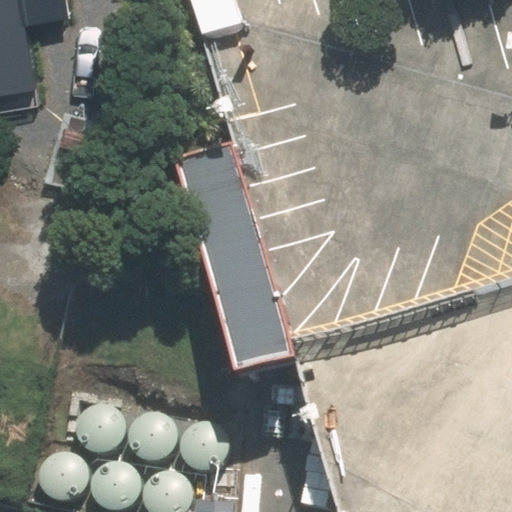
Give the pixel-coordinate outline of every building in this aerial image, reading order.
[(0,0),(0,111),(47,104),(34,20),(79,13),(76,0),(0,0)] [(299,353),(240,151),(183,167),(246,387),(304,371),(299,353)] [(88,434),(94,438),(102,441),(110,441),(118,438),(124,433),(128,426),(130,418),(129,410),(125,403),(119,397),(112,394),(104,393),(96,394),(90,398),(85,404),(82,412),(81,420),(83,427),(88,434)] [(143,446),(150,450),(158,453),(166,452),(173,450),(179,444),(183,438),(185,430),(184,422),(181,415),(175,409),(168,405),(160,405),(152,406),(145,410),(140,416),(137,424),(137,431),(139,439),(143,446)] [(196,455),(203,459),(210,462),(218,462),(226,459),(232,454),(236,447),(238,439),(237,431),(233,424),(228,418),(220,415),(212,414),(205,415),(198,419),(193,426),(190,433),(189,441),(192,448),(196,455)] [(53,484),(60,489),(68,491),(76,491),(83,488),(89,483),(93,476),(95,468),(94,460),(90,453),(85,447),(78,444),(70,443),(62,445),(55,449),(50,455),(47,462),(47,470),(49,477),(53,484)] [(106,492),(113,497),(120,499),(128,499),(136,496),(142,491),(146,484),(148,476),(147,468),(143,461),(138,455),(130,452),(122,451),(115,453),(108,457),(103,463),(100,470),(99,478),(102,485),(106,492)] [(161,502),(167,506),(175,509),(183,509),(191,506),(197,501),(201,494),(203,486),(202,478),(198,471),(192,465),(185,462),(177,461),(169,462),(163,466),(157,472),(155,480),(154,488),(156,495),(161,502)] [(206,511),(237,511),(239,496),(207,494),(206,511)]
